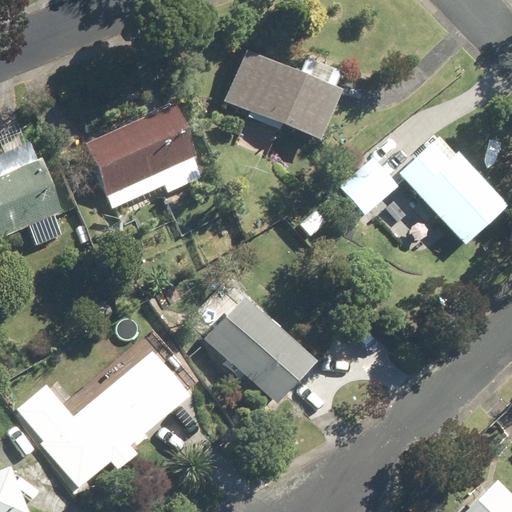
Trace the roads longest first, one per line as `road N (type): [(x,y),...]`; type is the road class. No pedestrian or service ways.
road 1 (residential): [(511,329),(325,511)]
road 2 (residential): [(0,57),(138,0)]
